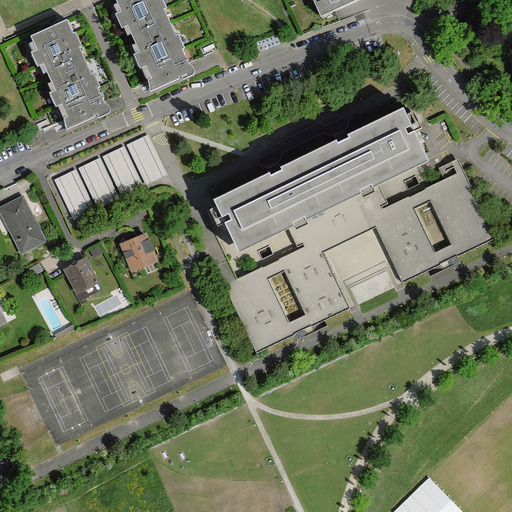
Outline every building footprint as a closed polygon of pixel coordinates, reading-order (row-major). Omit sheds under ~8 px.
[(115,0),(121,12),(115,15),(122,29),(128,27),(134,39),(170,23),(165,10),(167,9),(162,0),(115,0)] [(316,0),(323,15),(336,9),(355,0),(316,0)] [(68,21),(31,37),(37,51),(31,53),(38,67),(44,65),(50,77),(86,61),(80,48),(83,47),(76,33),(74,34),(68,21)] [(170,23),(134,39),(140,52),(134,55),(140,69),(146,67),(152,79),(148,81),(151,92),(180,79),(179,78),(187,75),(188,77),(192,75),(194,73),(194,70),(194,68),(190,64),(190,65),(189,63),(183,50),(186,49),(179,35),(177,36),(170,23)] [(86,61),(50,77),(56,91),(50,93),(56,108),(62,105),(68,117),(64,119),(67,130),(96,117),(95,116),(102,113),(104,115),(108,113),(110,111),(110,109),(109,106),(106,102),(105,103),(104,101),(99,88),(101,87),(94,73),(92,74),(86,61)] [(374,188),(419,167),(429,161),(415,132),(412,133),(410,128),(413,127),(404,108),(348,135),(349,138),(338,144),(337,141),(281,167),(283,171),(272,176),(270,173),(214,200),(223,218),(225,216),(228,222),(225,223),(240,253),(294,226),(295,226),(294,223),(305,218),(306,221),(362,194),(361,191),(372,186),(373,189),(374,188)] [(49,123),(47,120),(37,124),(39,128),(49,123)] [(148,134),(128,144),(147,184),(168,174),(148,134)] [(124,146),(103,156),(122,195),(143,185),(124,146)] [(100,157),(79,167),(98,207),(119,197),(100,157)] [(76,169),(55,179),(74,219),(95,209),(76,169)] [(497,239),(464,171),(425,189),(431,201),(452,245),(458,257),(497,239)] [(305,218),(294,223),(295,226),(294,226),(304,247),(318,241),(321,247),(374,221),(371,215),(384,209),(374,188),(373,189),(372,186),(361,191),(362,194),(306,221),(305,218)] [(425,189),(410,197),(415,209),(431,201),(425,189)] [(1,208),(23,253),(46,242),(24,197),(1,208)] [(371,215),(374,221),(396,268),(403,284),(442,265),(436,253),(415,209),(410,197),(384,209),(371,215)] [(146,235),(122,245),(133,270),(157,261),(146,235)] [(318,241),(304,247),(279,259),(285,271),(306,315),(312,327),(351,309),(343,293),(321,247),(318,241)] [(452,245),(436,253),(442,265),(458,257),(452,245)] [(279,259),(263,267),(269,279),(285,271),(279,259)] [(87,261),(86,260),(66,270),(69,275),(78,292),(98,282),(87,261)] [(43,270),(39,264),(31,269),(34,275),(43,270)] [(269,279),(263,267),(225,286),(257,354),(295,335),(290,323),(269,279)] [(0,326),(8,323),(0,306),(0,326)] [(306,315),(290,323),(295,335),(312,327),(306,315)] [(72,332),(70,327),(57,334),(59,337),(72,332)] [(511,397),(395,510),(396,511),(482,511),(511,483),(511,397)] [(185,458),(174,435),(157,444),(169,466),(185,458)] [(511,511),(511,492),(492,511),(511,511)]
